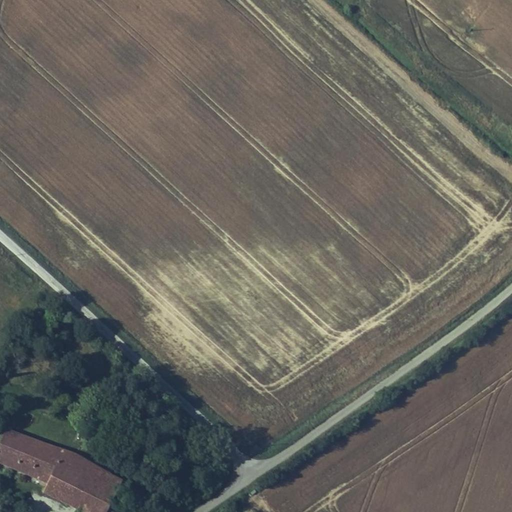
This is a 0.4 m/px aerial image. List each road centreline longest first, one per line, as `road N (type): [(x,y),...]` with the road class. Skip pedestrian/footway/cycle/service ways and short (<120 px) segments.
road 1 (unclassified): [(256,472),(0,240)]
road 2 (tertiary): [(256,472),(511,287)]
